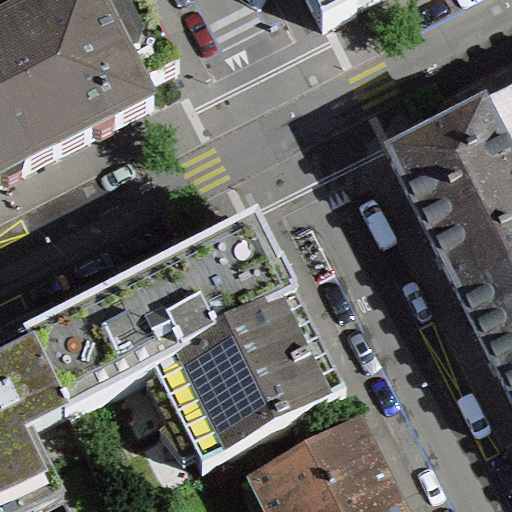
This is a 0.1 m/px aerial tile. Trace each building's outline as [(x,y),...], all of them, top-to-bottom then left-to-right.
[(106,145),(113,142),(115,134),(153,114),(144,95),(179,77),(139,0),(23,0),(13,5),(16,10),(0,18),(0,46),(58,162),(93,145),(101,148),(106,145)] [(308,0),(324,31),(340,23),(354,16),(352,13),(378,0),(308,0)] [(0,192),(8,195),(20,189),(22,181),(58,162),(0,46),(0,192)] [(511,99),(437,138),(390,162),(421,224),(462,305),(511,279),(511,170),(505,156),(511,156),(511,99)] [(27,346),(66,422),(152,378),(295,306),(256,231),(189,264),(27,346)] [(476,332),(502,384),(511,378),(511,279),(462,305),(476,332)] [(152,378),(201,476),(344,403),(307,330),(295,306),(152,378)] [(77,511),(111,511),(66,422),(27,346),(0,359),(0,511),(31,511),(68,494),(77,511)] [(511,378),(502,384),(511,404),(511,378)] [(359,433),(252,487),(264,511),(376,511),(395,503),(371,456),(359,433)] [(399,511),(395,503),(376,511),(399,511)]
